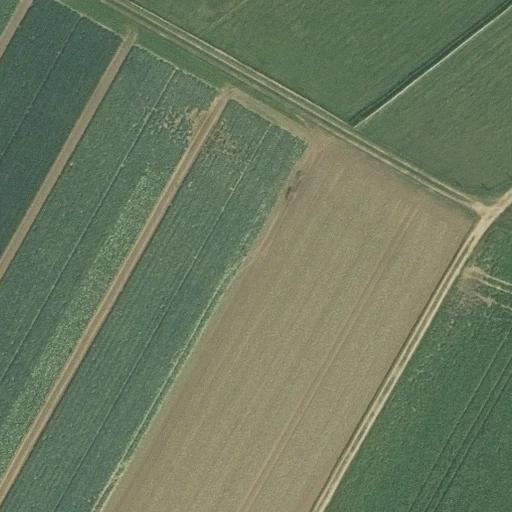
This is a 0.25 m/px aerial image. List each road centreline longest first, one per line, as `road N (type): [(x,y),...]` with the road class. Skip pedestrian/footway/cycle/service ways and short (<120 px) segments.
road 1 (track): [(108,0),(511,223)]
road 2 (track): [(321,511),(490,216),(511,199)]
